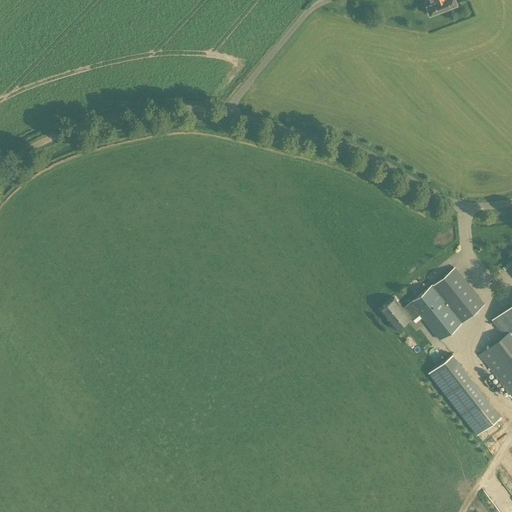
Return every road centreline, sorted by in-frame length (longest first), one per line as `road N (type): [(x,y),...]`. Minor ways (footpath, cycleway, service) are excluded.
road 1 (unclassified): [(0,181),(27,158),(106,121),(163,111),(225,113),(353,149),(456,204),(511,198)]
road 2 (track): [(511,416),(459,342),(495,305),(464,259),(466,205)]
